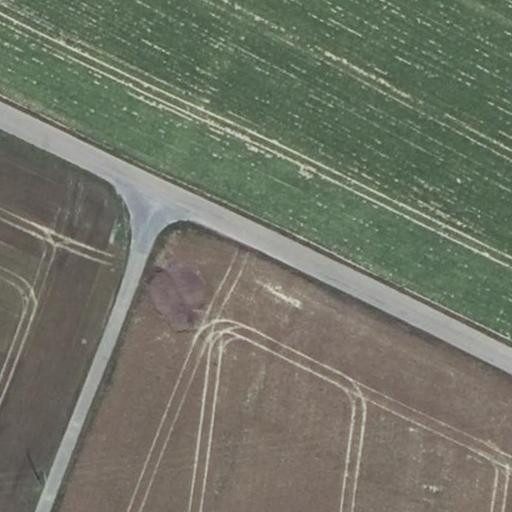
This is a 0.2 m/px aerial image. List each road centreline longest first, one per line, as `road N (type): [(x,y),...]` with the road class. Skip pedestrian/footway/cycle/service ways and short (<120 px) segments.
road 1 (unclassified): [(161,192),(511,361)]
road 2 (unclassified): [(161,192),(44,511)]
road 3 (unclassified): [(0,115),(161,192)]
